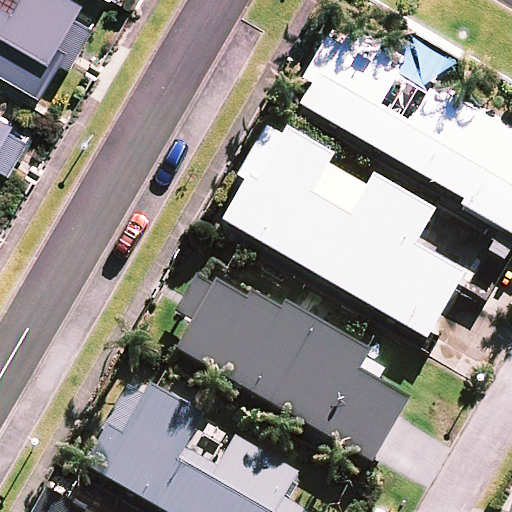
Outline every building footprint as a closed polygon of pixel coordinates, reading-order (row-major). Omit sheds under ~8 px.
[(103,7),(90,0),(0,0),(0,68),(54,98),(103,7)] [(409,54),(341,15),(311,67),(320,73),(298,111),(460,205),(457,210),(511,241),(511,118),(438,76),(418,112),(386,93),(409,54)] [(37,131),(0,109),(0,160),(14,169),(37,131)] [(476,248),(268,128),(237,183),(244,187),(221,227),(422,343),(476,248)] [(279,321),(201,276),(176,320),(190,328),(174,356),(367,467),(402,406),(353,378),(363,360),(283,314),(279,321)] [(295,478),(132,385),(82,471),(153,511),(295,511),(280,503),(295,478)] [(68,511),(44,498),(36,511),(68,511)]
